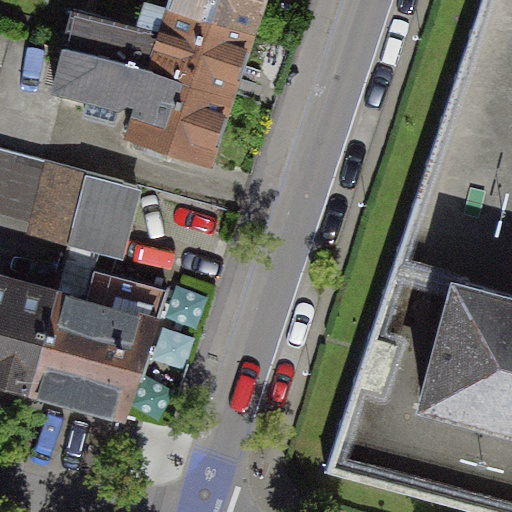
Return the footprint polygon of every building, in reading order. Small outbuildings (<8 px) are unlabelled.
[(254,32),(264,0),(177,0),(176,5),(254,32)] [(233,97),(254,32),(176,5),(166,34),(79,14),(69,45),(138,66),(145,43),(161,48),(155,71),(233,97)] [(211,164),(233,97),(155,71),(138,66),(69,45),(57,89),(121,103),(126,100),(142,104),(132,137),(211,164)] [(0,210),(39,221),(54,164),(0,149),(0,210)] [(89,173),(54,164),(39,221),(35,234),(71,243),(89,173)] [(138,186),(89,173),(71,243),(121,256),(138,186)] [(127,414),(167,289),(95,270),(87,299),(57,291),(31,388),(127,414)] [(0,379),(31,388),(57,291),(0,276),(0,379)] [(511,296),(458,282),(425,403),(511,427),(511,296)] [(399,345),(377,338),(362,384),(384,391),(399,345)]
